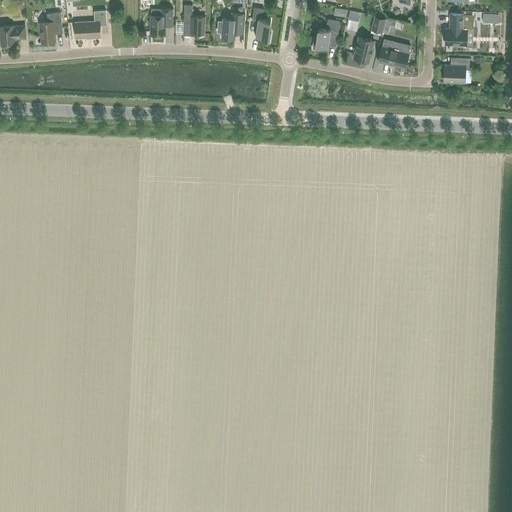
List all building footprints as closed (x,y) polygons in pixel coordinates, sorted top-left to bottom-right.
[(183,35),(191,35),(191,33),(196,33),(196,34),(197,36),(202,36),(203,35),(203,34),(204,34),(205,16),(192,16),(192,5),(184,4),(183,35)] [(254,7),(252,20),(258,21),(256,37),(260,38),(260,40),(269,42),(271,32),(269,32),(271,19),(265,19),(264,8),(254,7)] [(166,25),(172,25),(172,8),(161,8),(161,15),(151,15),(150,35),(165,35),(166,25)] [(94,20),(75,22),(76,38),(91,37),(91,38),(101,37),(100,25),(107,25),(106,10),(94,10),(94,20)] [(41,42),(55,41),(55,34),(63,33),(60,12),(47,13),(47,22),(39,23),(41,42)] [(222,33),(222,37),(235,38),(235,32),(243,33),(245,13),(232,12),(232,18),(223,18),(223,20),(220,20),(218,22),(217,30),(219,32),(222,33)] [(446,28),(445,44),(467,45),(467,29),(473,29),(474,20),(463,19),(464,14),(450,13),(450,28),(446,28)] [(371,28),(382,31),(385,20),(374,17),(371,28)] [(314,39),(313,49),(323,50),(323,48),(327,49),(330,32),(338,34),(340,20),(328,18),(324,28),(318,27),(316,39),(314,39)] [(13,25),(0,26),(1,45),(15,44),(14,38),(25,38),(25,25),(13,26),(13,25)] [(354,57),(368,60),(374,41),(359,37),(357,44),(355,44),(354,49),(356,50),(354,57)] [(405,68),(409,53),(410,46),(391,41),(392,40),(384,38),(383,42),(382,46),(378,61),(405,68)] [(469,58),(455,57),(455,65),(444,64),(443,82),(465,83),(465,69),(469,69),(469,58)]
